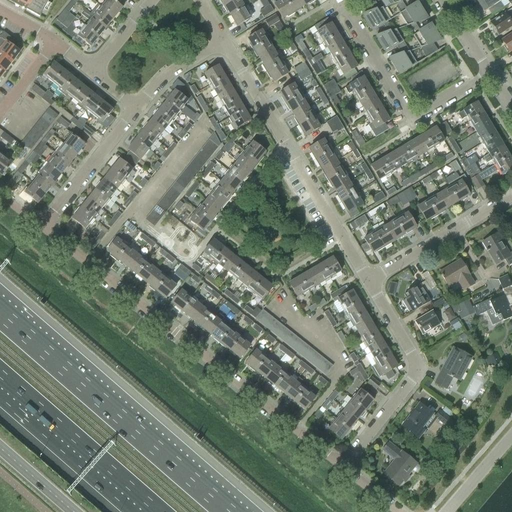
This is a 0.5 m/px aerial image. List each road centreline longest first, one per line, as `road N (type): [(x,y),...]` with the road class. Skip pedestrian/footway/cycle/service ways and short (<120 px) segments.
road 1 (residential): [(342,467),(42,227)]
road 2 (motorway): [(233,511),(0,309)]
road 3 (residential): [(368,282),(223,41)]
road 4 (residential): [(488,72),(411,120),(342,6),(352,0)]
road 5 (residential): [(342,467),(415,373),(368,282)]
road 6 (motorway): [(0,381),(149,511)]
road 7 (residential): [(42,227),(136,108)]
